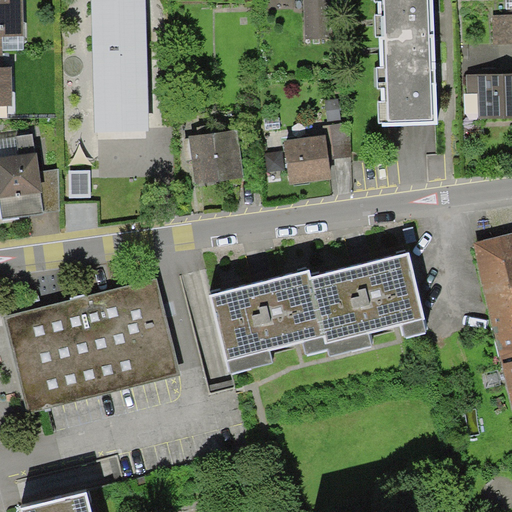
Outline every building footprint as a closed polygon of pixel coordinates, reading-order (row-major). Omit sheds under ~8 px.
[(20,0),(0,0),(0,37),(20,37),(20,0)] [(433,0),(378,0),(380,39),(435,36),(433,0)] [(511,14),(493,16),(494,43),(511,42),(511,14)] [(159,22),(101,22),(101,146),(160,146),(159,22)] [(435,36),(380,39),(383,125),(438,122),(435,36)] [(7,72),(0,71),(0,107),(9,107),(7,72)] [(511,79),(464,82),(467,123),(511,120),(511,79)] [(19,154),(0,157),(0,214),(1,220),(42,214),(42,209),(59,207),(56,169),(40,171),(37,154),(34,132),(17,135),(19,154)] [(236,135),(182,142),(188,184),(242,177),(236,135)] [(318,140),(279,144),(284,184),(322,180),(318,140)] [(511,233),(472,243),(511,407),(511,233)] [(407,253),(311,278),(325,336),(326,342),(423,317),(407,253)] [(309,271),(212,295),(228,360),(325,336),(311,278),(309,271)] [(154,282),(0,319),(0,321),(7,352),(23,414),(177,376),(154,282)] [(20,508),(20,511),(88,511),(84,492),(20,508)]
